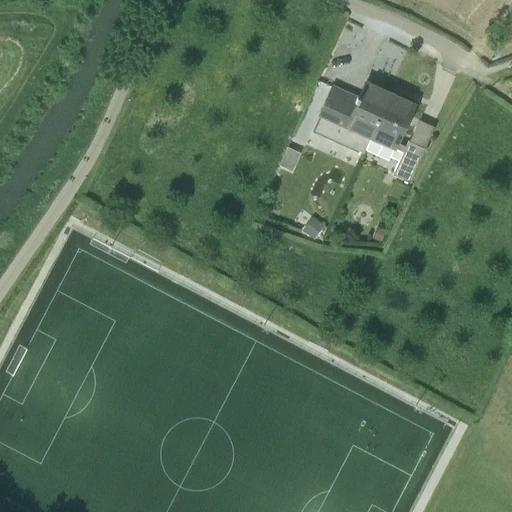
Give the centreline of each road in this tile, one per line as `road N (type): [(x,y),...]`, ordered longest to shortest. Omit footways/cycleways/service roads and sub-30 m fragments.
road 1 (unclassified): [(0,291),(81,171),(163,0)]
road 2 (unclassified): [(349,0),(428,37),(477,72)]
